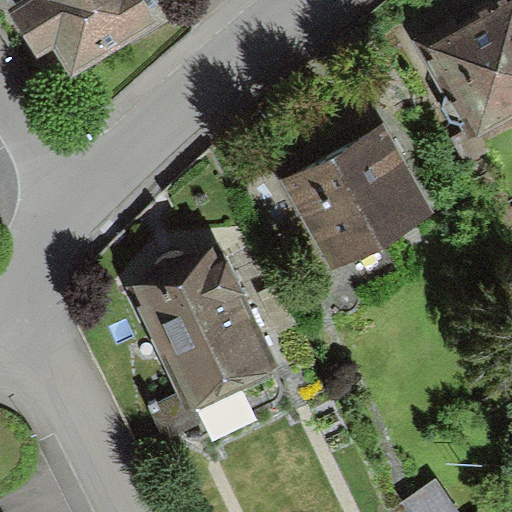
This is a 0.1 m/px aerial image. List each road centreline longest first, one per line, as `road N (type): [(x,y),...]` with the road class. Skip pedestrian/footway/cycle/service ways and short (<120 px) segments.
road 1 (residential): [(293,0),(167,113),(52,243)]
road 2 (residential): [(104,511),(8,334)]
road 3 (residential): [(52,243),(0,121)]
